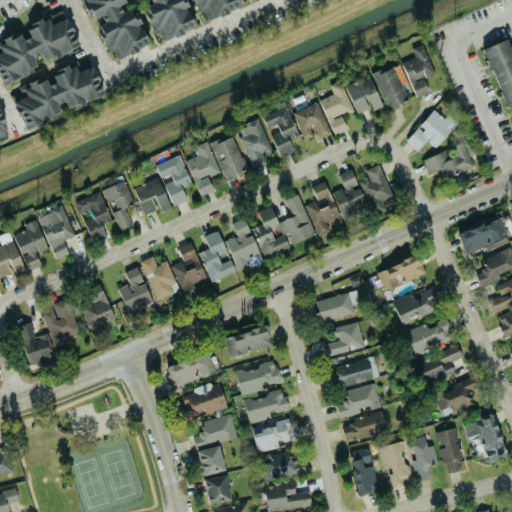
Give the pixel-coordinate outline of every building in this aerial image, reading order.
[(82,0),(91,19),(101,15),(104,22),(96,26),(107,51),(112,49),(116,58),(148,44),(130,3),(127,4),(125,0),(82,0)] [(159,42),(195,26),(184,0),(149,0),(151,3),(144,6),(159,42)] [(195,0),(203,21),(240,7),(237,0),(195,0)] [(0,82),(0,83),(79,46),(64,16),(52,21),(51,17),(42,21),(0,40),(0,82)] [(482,48),(507,111),(511,108),(511,49),(507,38),(482,48)] [(400,61),(415,97),(429,91),(423,78),(434,73),(421,43),(411,47),(414,56),(400,61)] [(372,73),(387,110),(400,105),(398,101),(408,97),(403,86),(407,85),(398,62),(372,73)] [(104,95),(92,65),(76,71),(73,64),(18,86),(20,90),(9,95),(22,127),(104,95)] [(356,113),(371,106),(372,110),(381,106),(368,75),(344,85),(356,113)] [(318,99),(333,134),(346,128),(340,114),(352,109),(340,80),(328,84),(332,93),(318,99)] [(296,134),(284,100),(274,104),(275,109),(261,115),(266,127),(276,123),(279,130),(270,134),(278,156),(293,150),(288,137),(296,134)] [(330,133),(316,101),(292,112),(304,138),(314,134),(316,139),(330,133)] [(405,139),(417,149),(426,139),(434,147),(457,121),(447,112),(443,118),(432,109),(417,125),(405,139)] [(251,168),(265,163),(261,154),(270,151),(258,117),(238,125),(241,134),(239,135),(251,168)] [(225,178),(247,169),(231,134),(209,143),(225,178)] [(421,159),(427,172),(439,168),(443,178),(473,166),(469,155),(477,152),(472,138),(455,145),(459,153),(447,158),(444,150),(421,159)] [(184,159),(199,195),(213,189),(207,176),(219,171),(206,140),(194,145),(197,154),(184,159)] [(154,163),(161,180),(163,179),(173,204),(186,199),(181,187),(191,183),(179,153),(154,163)] [(364,169),(367,177),(359,180),(369,205),(392,195),(379,163),(364,169)] [(344,224),(355,219),(352,211),(366,207),(358,185),(357,185),(350,168),(337,173),(343,187),(332,191),(344,224)] [(132,187),(144,214),(159,207),(160,211),(170,207),(156,176),(132,187)] [(132,202),(124,180),(102,188),(117,228),(131,224),(124,205),(132,202)] [(316,198),(304,203),(317,234),(329,230),(325,221),(338,215),(323,180),(310,186),(316,198)] [(74,200),(90,239),(104,234),(100,223),(110,219),(98,190),(74,200)] [(292,243),(314,233),(297,193),(284,198),(292,215),(277,221),(283,234),(287,232),(292,243)] [(53,258),(67,253),(62,239),(73,235),(61,204),(35,214),(53,258)] [(262,255),(288,246),(283,234),(272,238),(269,230),(278,226),(270,205),(256,210),(261,223),(251,226),(262,255)] [(456,233),(464,253),(483,246),(484,249),(507,240),(498,216),(456,233)] [(236,268),(247,264),(248,267),(261,261),(244,217),(231,222),(236,235),(225,239),(236,268)] [(0,277),(39,263),(35,252),(46,248),(35,218),(22,223),(24,229),(9,234),(8,231),(0,233),(0,277)] [(234,270),(229,258),(220,262),(217,254),(225,251),(216,229),(203,235),(207,247),(198,251),(210,280),(234,270)] [(171,264),(183,296),(195,292),(192,282),(203,277),(191,241),(177,246),(182,260),(171,264)] [(511,268),(511,252),(509,246),(477,260),(481,270),(475,273),(480,285),(499,278),(497,275),(511,268)] [(375,270),(383,289),(424,272),(417,253),(375,270)] [(139,260),(155,299),(178,290),(165,260),(155,264),(152,255),(139,260)] [(117,287),(128,316),(141,311),(139,307),(151,302),(137,265),(123,271),(128,283),(117,287)] [(487,299),(493,311),(511,303),(511,276),(495,284),(499,294),(487,299)] [(391,302),(400,323),(439,306),(430,285),(391,302)] [(312,300),(318,321),(353,312),(351,303),(358,301),(355,289),(312,300)] [(113,318),(102,290),(77,300),(92,337),(104,332),(101,324),(113,318)] [(73,340),(70,334),(79,331),(66,297),(52,303),(53,307),(41,311),(55,347),(73,340)] [(511,308),(496,316),(504,335),(511,331),(511,308)] [(452,337),(444,316),(404,330),(412,352),(452,337)] [(325,355),(363,346),(357,321),(334,326),(337,340),(322,343),(325,355)] [(271,345),(265,325),(223,336),(229,356),(271,345)] [(52,360),(42,333),(23,340),(33,367),(52,360)] [(460,357),(457,345),(416,357),(423,382),(453,374),(449,360),(460,357)] [(173,386),(215,370),(207,351),(165,367),(173,386)] [(371,378),(366,358),(330,368),(335,388),(371,378)] [(280,379),(278,367),(273,368),(271,360),(234,368),(239,394),(261,389),(260,383),(280,379)] [(442,414),(470,403),(466,393),(476,389),(470,375),(451,383),(452,387),(434,395),(442,414)] [(217,380),(192,387),(193,391),(179,395),(186,418),(225,406),(217,380)] [(339,417),(379,405),(373,382),(340,391),(343,401),(335,403),(339,417)] [(242,399),(248,423),(270,417),(268,412),(288,407),(285,395),(281,396),(279,389),(242,399)] [(236,436),(230,412),(200,420),(203,431),(191,434),(194,447),(236,436)] [(340,421),(344,439),(385,430),(382,412),(340,421)] [(506,455),(491,413),(462,423),(467,437),(476,434),(486,462),(506,455)] [(256,451),(278,446),(276,441),(294,437),(290,416),(273,420),(274,423),(251,429),(256,451)] [(434,431),(445,472),(464,467),(453,427),(434,431)] [(415,479),(429,476),(427,464),(436,463),(432,444),(426,445),(424,434),(407,438),(415,479)] [(410,481),(401,440),(377,446),(382,468),(387,467),(391,486),(410,481)] [(202,475),(224,469),(217,444),(196,449),(202,475)] [(0,445),(0,473),(11,472),(6,445),(0,445)] [(378,490),(367,446),(347,451),(358,495),(378,490)] [(302,463),(290,464),(289,451),(259,455),(262,478),(304,473),(302,463)] [(203,478),(208,504),(230,499),(225,473),(203,478)] [(267,510),(310,505),(308,490),(294,492),(293,482),(264,486),(267,510)] [(0,511),(10,511),(8,502),(18,499),(14,487),(0,490),(0,511)] [(210,506),(210,511),(247,511),(246,503),(210,506)]
